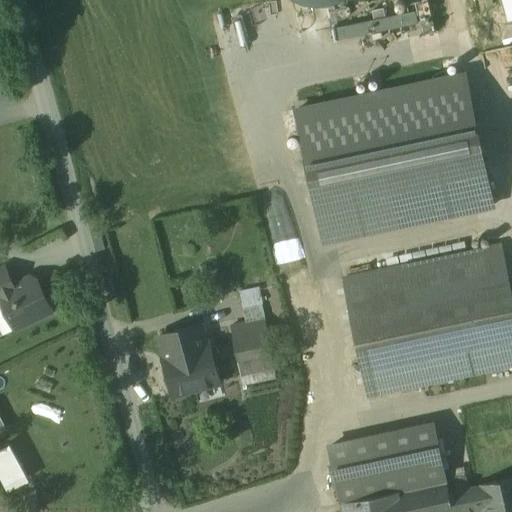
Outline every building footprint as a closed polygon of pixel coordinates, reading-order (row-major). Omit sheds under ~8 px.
[(374,18),(376,33),(346,38),(347,45),(423,32),(419,7),(355,18),(356,21),(374,18)] [(373,21),(342,23),(343,35),(374,33),(373,21)] [(294,116),(320,234),(492,196),(465,78),(294,116)] [(344,278),(353,322),(511,286),(500,243),(344,278)] [(0,294),(0,293),(0,292),(14,286),(5,268),(0,270),(0,294)] [(14,286),(0,292),(0,293),(0,294),(17,330),(53,312),(39,280),(31,277),(14,286)] [(246,318),(266,317),(265,286),(245,287),(246,318)] [(511,287),(511,286),(353,322),(370,396),(511,363),(511,287)] [(239,362),(273,356),(267,322),(233,328),(239,362)] [(210,346),(166,359),(176,396),(221,384),(210,346)] [(0,459),(15,489),(38,477),(19,440),(0,449),(0,459)] [(344,502),(346,511),(466,511),(484,508),(485,511),(511,511),(511,477),(470,487),(468,478),(449,482),(449,480),(401,491),(401,490),(396,491),(386,447),(336,458),(346,502),(344,502)]
